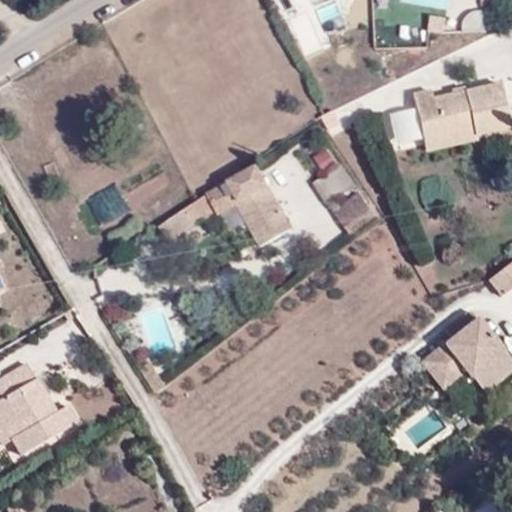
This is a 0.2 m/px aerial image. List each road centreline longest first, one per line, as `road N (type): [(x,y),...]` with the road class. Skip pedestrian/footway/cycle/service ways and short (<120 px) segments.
road 1 (residential): [(0,161),(202,499)]
road 2 (residential): [(103,0),(0,62)]
